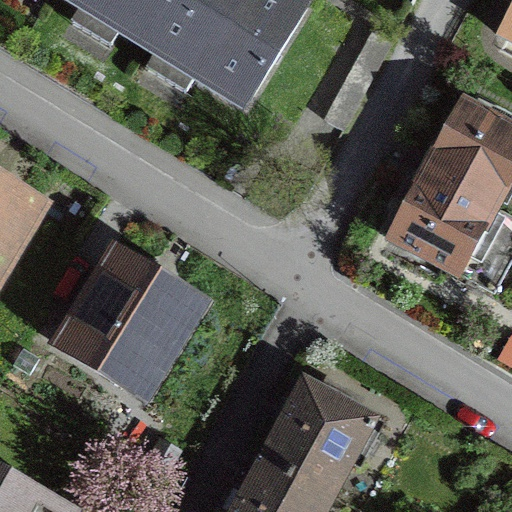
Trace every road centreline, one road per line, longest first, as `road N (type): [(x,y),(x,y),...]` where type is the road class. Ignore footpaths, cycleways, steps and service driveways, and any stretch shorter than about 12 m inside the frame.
road 1 (residential): [(311,297),(0,88)]
road 2 (residential): [(311,297),(308,236),(439,0)]
road 3 (residential): [(194,511),(311,297)]
road 4 (residential): [(511,427),(311,297)]
